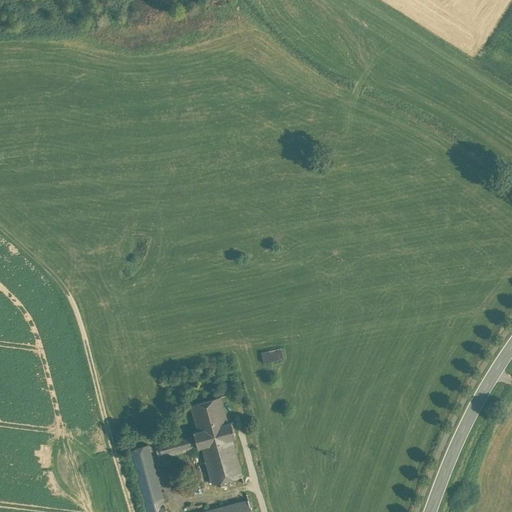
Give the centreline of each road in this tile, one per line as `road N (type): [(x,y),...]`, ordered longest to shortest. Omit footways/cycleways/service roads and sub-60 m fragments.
road 1 (track): [(135,511),(80,307),(67,284),(0,224)]
road 2 (secondary): [(430,511),(455,445),(511,347)]
